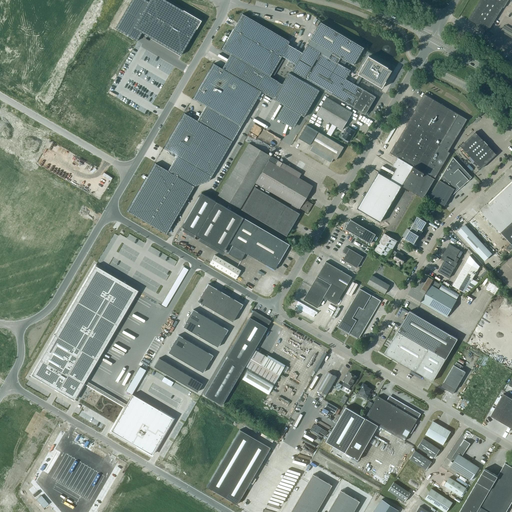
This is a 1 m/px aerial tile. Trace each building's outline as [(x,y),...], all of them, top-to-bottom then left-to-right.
[(130,2),(115,28),(137,41),(142,32),(181,55),(201,20),(165,0),(148,0),(143,10),(130,2)] [(511,0),(480,0),(468,19),(488,31),(502,7),(503,8),(508,0),(509,0),(511,1),(511,0)] [(302,52),(288,44),(290,42),(242,14),(237,23),(234,28),(222,49),(235,56),(269,76),(281,56),(295,64),(298,59),(302,52)] [(292,70),(305,78),(327,91),(365,114),(375,97),(357,86),(355,84),(346,79),(351,70),(354,65),(364,47),(321,22),(311,39),(308,44),(307,44),(302,52),(298,59),(295,64),(292,70)] [(500,31),(511,38),(511,30),(504,26),(500,31)] [(240,126),(261,91),(304,117),(320,90),(289,72),(282,84),(269,76),(235,56),(226,71),(213,64),(193,98),(205,106),(240,126)] [(369,56),(358,74),(362,76),(356,85),(358,86),(364,77),(382,88),(393,70),(369,56)] [(402,186),(423,198),(450,153),(448,151),(467,119),(424,94),(415,110),(416,110),(396,143),(396,142),(390,152),(398,157),(393,165),(397,168),(390,179),(378,172),(357,208),(380,222),(402,186)] [(317,114),(342,130),(352,112),(327,97),(317,114)] [(240,126),(205,106),(197,120),(184,113),(164,148),(176,155),(212,176),(232,141),(240,126)] [(312,147),(310,150),(331,163),(334,158),(336,160),(344,147),(307,125),(299,138),(310,145),(310,146),(312,147)] [(345,138),(350,140),(355,132),(348,128),(344,135),(341,134),(339,137),(344,140),(345,138)] [(481,168),(496,154),(475,132),(461,146),(481,168)] [(255,183),(271,156),(249,143),(218,196),(240,209),(255,183)] [(208,181),(212,176),(176,155),(168,170),(155,163),(127,211),(166,234),(194,186),(208,181)] [(307,212),(312,204),(304,199),(312,186),(279,167),(282,163),(271,156),(255,183),(260,186),(270,192),(291,204),(295,206),(299,209),(299,208),(307,212)] [(458,162),(453,157),(430,197),(444,205),(451,195),(452,195),(457,191),(472,177),(458,162)] [(494,225),(500,232),(511,221),(511,180),(480,211),(494,225)] [(295,206),(291,204),(289,208),(268,195),(270,192),(260,186),(258,189),(254,187),(242,209),(286,235),(299,213),(293,210),(295,206)] [(201,193),(182,227),(223,251),(228,243),(232,246),(227,254),(240,261),(245,253),(274,270),(289,244),(243,218),(215,201),(201,193)] [(428,222),(418,217),(413,225),(410,230),(418,235),(422,230),(423,231),(428,222)] [(351,219),(349,223),(347,225),(345,229),(370,243),(376,234),(351,219)] [(511,221),(500,232),(511,244),(511,221)] [(465,225),(457,231),(484,261),(492,254),(465,225)] [(418,235),(410,230),(405,238),(415,243),(419,235),(418,235)] [(374,250),(387,258),(397,241),(384,233),(374,250)] [(454,261),(460,250),(449,244),(440,258),(444,260),(438,271),(449,277),(457,263),(454,261)] [(343,252),(346,254),(343,259),(357,267),(363,257),(349,249),(346,247),(343,252)] [(396,264),(400,266),(401,263),(402,264),(406,258),(397,253),(394,259),(398,261),(396,264)] [(214,255),(209,264),(235,279),(240,270),(214,255)] [(478,268),(466,261),(453,285),(464,291),(478,268)] [(326,262),(310,289),(303,300),(317,308),(323,297),(336,304),(352,277),(326,262)] [(95,265),(31,375),(52,387),(52,388),(53,387),(55,388),(54,389),(54,390),(55,389),(58,391),(58,392),(59,391),(60,392),(60,393),(61,392),(74,400),(83,384),(84,384),(83,383),(84,382),(85,381),(137,290),(95,266),(95,265)] [(367,284),(384,294),(390,285),(372,275),(367,284)] [(486,277),(482,284),(494,292),(497,287),(489,282),(491,280),(486,277)] [(421,302),(447,317),(456,300),(437,288),(440,284),(429,278),(422,289),(427,291),(421,302)] [(242,304),(242,305),(243,304),(233,299),(230,297),(229,296),(229,297),(226,295),(226,294),(225,294),(221,292),(221,291),(220,292),(217,289),(208,284),(206,288),(205,289),(203,292),(203,293),(201,297),(200,296),(198,301),(207,307),(207,306),(210,308),(210,309),(220,314),(223,316),(232,322),(235,317),(237,313),(238,312),(237,312),(240,309),(240,308),(242,304)] [(338,327),(358,338),(381,301),(360,289),(338,327)] [(186,322),(183,327),(192,332),(196,334),(195,334),(196,335),(196,334),(200,336),(200,337),(201,337),(204,339),(205,340),(205,339),(208,342),(217,347),(220,342),(222,339),(223,338),(225,334),(228,330),(219,324),(218,324),(215,322),(214,322),(211,320),(210,319),(206,317),(205,317),(202,315),(193,309),(190,314),(188,318),(188,319),(186,322)] [(410,310),(385,354),(415,372),(415,371),(432,381),(448,354),(458,338),(410,310)] [(254,311),(250,318),(204,395),(221,406),(244,367),(274,384),(284,367),(254,349),(270,322),(263,317),(263,316),(254,311)] [(171,347),(168,352),(177,358),(177,357),(181,359),(180,360),(181,360),(185,362),(186,363),(186,362),(189,364),(189,365),(190,365),(193,367),(202,373),(205,368),(207,364),(208,363),(210,360),(213,355),(204,350),(203,350),(200,348),(199,347),(196,345),(195,345),(191,343),(191,342),(187,340),(178,335),(175,340),(173,343),(173,344),(171,348),(171,347)] [(159,358),(154,367),(197,392),(202,383),(197,380),(194,378),(193,378),(189,376),(190,376),(189,375),(185,373),(184,373),(181,371),(180,370),(176,368),(177,368),(176,368),(172,366),(171,365),(168,363),(167,363),(164,361),(159,358)] [(465,372),(459,369),(461,365),(457,362),(454,366),(453,365),(441,387),(453,394),(465,372)] [(273,385),(247,369),(242,379),(268,394),(273,385)] [(337,377),(328,372),(318,389),(327,395),(337,377)] [(351,386),(357,377),(349,372),(342,385),(349,389),(351,386)] [(124,408),(110,432),(152,456),(174,419),(132,394),(125,406),(84,382),(83,383),(84,384),(124,408)] [(363,383),(361,388),(359,392),(362,394),(361,396),(368,400),(371,394),(369,393),(371,389),(367,387),(367,386),(363,383)] [(511,398),(503,394),(490,416),(511,428),(511,398)] [(389,399),(388,399),(387,401),(378,396),(374,404),(370,410),(365,418),(346,407),(326,441),(358,460),(376,429),(380,431),(382,428),(404,441),(420,415),(407,407),(393,398),(392,398),(391,398),(390,398),(389,398),(389,399)] [(15,401),(6,417),(28,429),(37,414),(15,401)] [(365,408),(370,410),(374,404),(369,401),(365,408)] [(338,408),(327,402),(324,407),(335,413),(338,408)] [(112,414),(109,419),(114,422),(117,417),(112,414)] [(425,434),(443,445),(450,431),(433,421),(425,434)] [(206,487),(236,504),(270,447),(239,430),(206,487)] [(417,447),(434,458),(439,450),(423,438),(417,447)] [(455,459),(450,467),(471,480),(479,468),(462,456),(470,443),(464,439),(452,458),(455,459)] [(415,451),(409,459),(426,470),(431,462),(415,451)] [(486,466),(459,511),(505,511),(511,501),(511,467),(505,463),(499,474),(486,466)] [(316,511),(333,485),(314,474),(290,511),(316,511)] [(444,486),(460,496),(466,488),(449,477),(444,486)] [(411,494),(394,483),(389,491),(405,502),(411,494)] [(33,486),(29,490),(39,502),(43,498),(33,486)] [(431,489),(424,499),(444,511),(446,511),(452,503),(431,489)] [(341,491),(327,511),(353,511),(360,502),(341,491)] [(396,511),(399,509),(381,498),(372,511),(396,511)]
